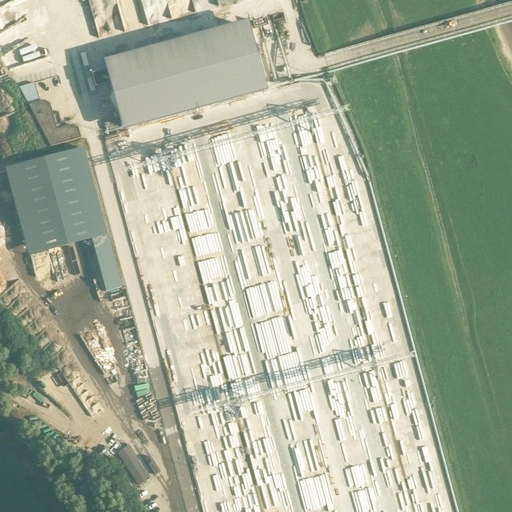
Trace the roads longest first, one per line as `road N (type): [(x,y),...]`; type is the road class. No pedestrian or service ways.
road 1 (unknown): [(243,122),(346,511)]
road 2 (unknown): [(47,316),(93,309),(103,319),(130,421)]
road 3 (unknown): [(130,421),(47,316)]
